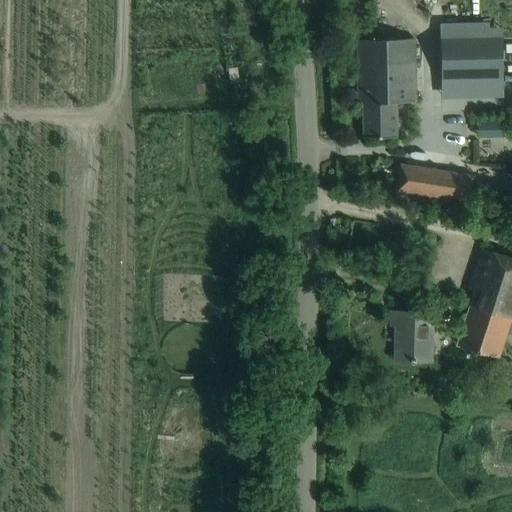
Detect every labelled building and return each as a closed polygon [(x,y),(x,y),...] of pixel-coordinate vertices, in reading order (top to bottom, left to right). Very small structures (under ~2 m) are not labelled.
[(454,0),(454,15),(492,16),(492,0),(454,0)] [(488,37),(440,38),(441,78),(501,77),(501,37),(492,37),(488,37)] [(413,39),(377,39),(357,40),(358,104),(363,103),(363,137),(395,137),(395,103),(414,103),(413,39)] [(473,174),(419,165),(399,162),(394,196),(468,208),(473,174)] [(511,259),(483,248),(469,288),(472,289),(467,303),(468,304),(455,343),(498,358),(511,318),(511,259)] [(432,312),(411,312),(391,311),(390,326),(398,326),(397,335),(395,334),(394,361),(431,361),(432,312)]
